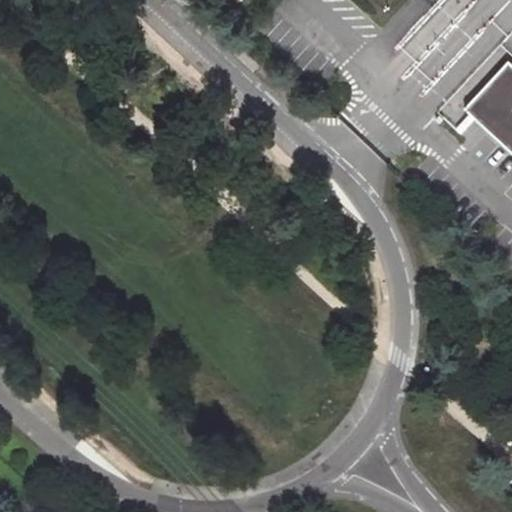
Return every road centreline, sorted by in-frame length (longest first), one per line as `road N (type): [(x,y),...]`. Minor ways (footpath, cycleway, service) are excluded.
road 1 (unclassified): [(378,413),(400,359),(402,299),(366,203),(154,0)]
road 2 (unclassified): [(0,389),(84,465),(158,503),(253,505),(322,475)]
road 3 (unknown): [(421,130),(511,40)]
